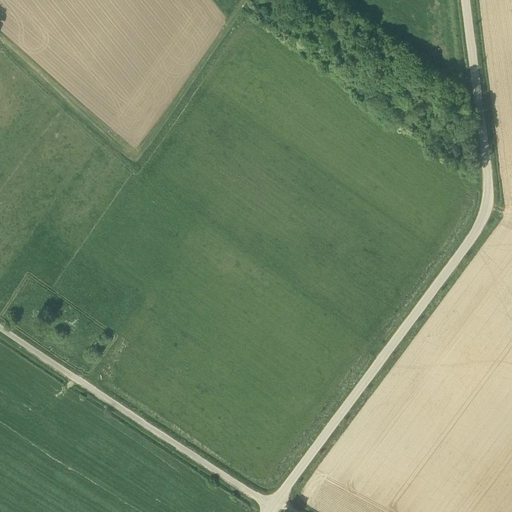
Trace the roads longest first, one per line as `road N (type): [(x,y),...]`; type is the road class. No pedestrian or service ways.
road 1 (unclassified): [(273,511),(478,226),(489,168),(466,0)]
road 2 (track): [(250,0),(137,152),(125,152),(0,39)]
